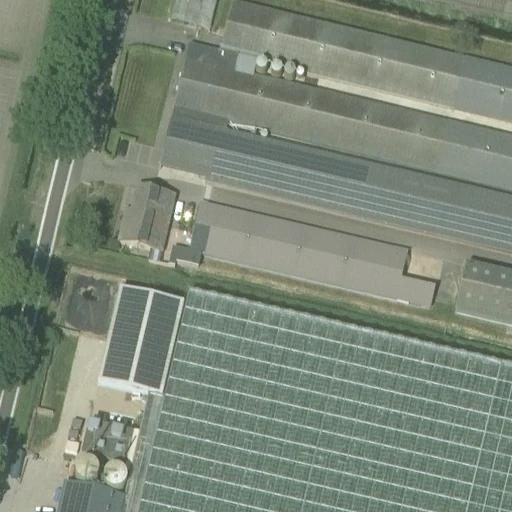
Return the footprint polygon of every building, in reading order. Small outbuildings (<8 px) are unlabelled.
[(213,0),(177,0),(171,23),(209,33),(217,1),(213,0)] [(511,128),(511,74),(232,6),(220,56),(188,47),(159,172),(205,182),(203,188),(511,260),(511,201),(227,135),(229,127),(511,196),(511,140),(252,77),(255,66),(511,128)] [(118,246),(160,256),(173,201),(137,192),(131,216),(126,215),(118,246)] [(200,206),(188,255),(342,291),(408,306),(412,287),(400,284),(407,254),(341,239),(200,206)] [(511,330),(511,275),(466,265),(453,317),(511,330)] [(119,294),(97,388),(147,400),(138,438),(88,426),(80,459),(81,459),(125,469),(123,478),(129,479),(123,503),(64,489),(58,511),(511,511),(511,371),(207,301),(188,296),(163,403),(160,403),(182,309),(119,294)]
